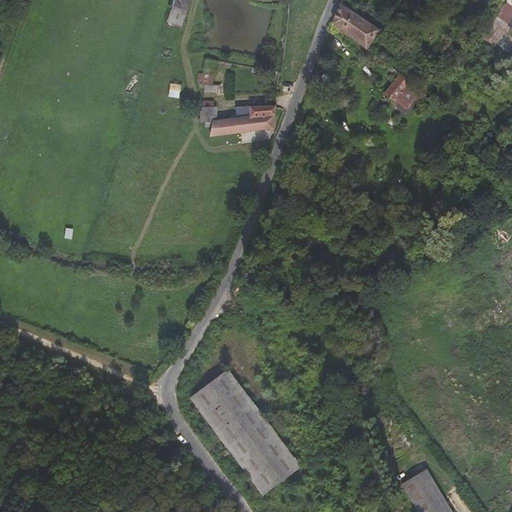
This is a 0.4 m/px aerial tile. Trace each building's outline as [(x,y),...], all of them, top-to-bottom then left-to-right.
[(173,0),(167,22),(182,27),(191,0),(173,0)] [(511,0),(507,0),(495,17),(508,26),(509,26),(511,28),(511,0)] [(379,29),(341,4),(333,23),(366,48),(379,29)] [(495,46),(509,26),(508,26),(495,17),(481,37),(495,46)] [(217,66),(218,62),(207,61),(206,68),(215,70),(217,70),(217,66)] [(215,70),(206,68),(206,69),(205,69),(204,74),(198,74),(198,82),(205,83),(205,84),(213,85),(215,70)] [(385,93),(408,112),(423,93),(400,75),(385,93)] [(181,85),(171,84),(169,97),(179,98),(181,85)] [(213,85),(205,84),(204,92),(221,94),(222,85),(213,85)] [(216,121),(216,102),(202,101),(202,107),(201,108),(201,122),(205,122),(205,127),(212,128),(210,138),(270,131),(275,109),(276,106),(236,108),(237,118),(216,121)] [(72,240),(74,230),(66,228),(65,239),(72,240)] [(290,256),(292,261),(296,262),(300,261),(302,257),(300,252),(296,251),(292,252),(290,256)] [(376,286),(352,294),(356,303),(379,296),(376,286)] [(228,369),(189,398),(263,496),(301,467),(228,369)] [(402,484),(418,511),(429,511),(446,502),(426,469),(402,484)] [(452,511),(446,502),(429,511),(452,511)]
